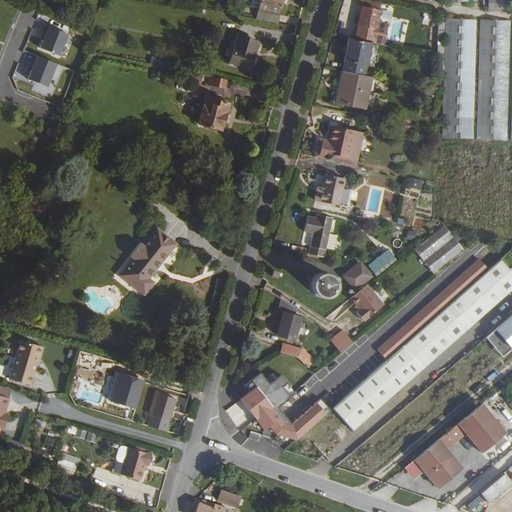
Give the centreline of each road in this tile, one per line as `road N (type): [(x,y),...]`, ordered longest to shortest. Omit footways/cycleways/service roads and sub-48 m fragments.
road 1 (tertiary): [(196,443),(324,0)]
road 2 (unclassified): [(396,511),(196,443)]
road 3 (residential): [(194,450),(54,408)]
